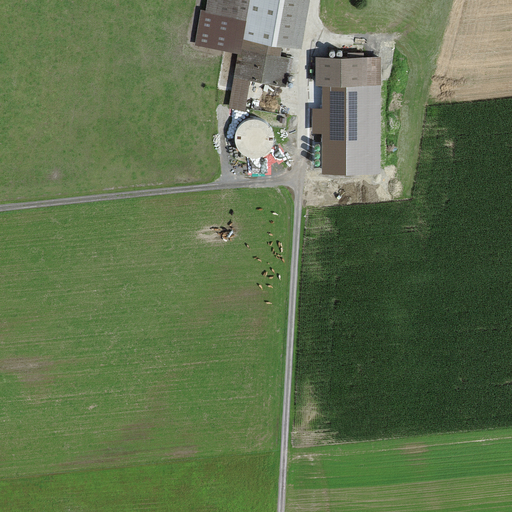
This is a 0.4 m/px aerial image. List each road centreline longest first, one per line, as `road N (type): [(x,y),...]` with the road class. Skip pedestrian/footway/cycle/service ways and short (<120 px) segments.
road 1 (track): [(280,511),(297,177)]
road 2 (track): [(297,177),(0,203)]
road 3 (track): [(297,177),(313,0)]
